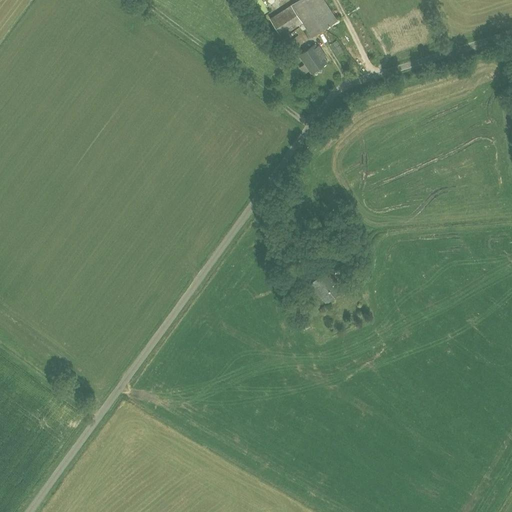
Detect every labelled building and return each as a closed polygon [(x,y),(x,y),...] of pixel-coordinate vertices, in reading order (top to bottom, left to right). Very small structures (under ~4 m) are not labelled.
[(298,0),(291,5),(270,19),(283,39),(301,28),(304,25),(306,28),(312,38),(338,21),(324,0),(298,0)] [(283,39),(272,47),(276,53),(276,54),(293,43),(297,48),(309,40),(303,31),(301,28),(283,39)] [(330,45),(337,56),(343,52),(336,41),(330,45)] [(299,55),(311,73),(327,62),(324,58),(326,57),(318,46),(317,47),(315,44),(299,55)] [(336,244),(349,262),(361,253),(354,243),(363,236),(359,229),(336,244)] [(316,252),(331,245),(328,237),(313,242),(316,252)] [(290,261),(283,263),(290,285),(297,282),(290,261)] [(326,305),(343,289),(325,270),(308,285),(326,305)]
